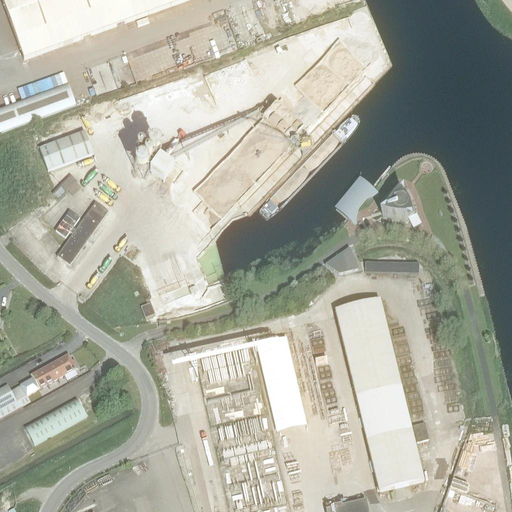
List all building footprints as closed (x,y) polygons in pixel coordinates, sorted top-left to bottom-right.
[(1,0),(24,62),(192,0),(1,0)] [(0,134),(75,107),(68,87),(0,111),(0,134)] [(12,147),(27,141),(23,131),(8,138),(12,147)] [(39,150),(48,173),(93,156),(84,133),(39,150)] [(137,173),(160,187),(172,168),(162,162),(158,167),(146,159),(137,173)] [(69,176),(52,194),(64,205),(81,187),(69,176)] [(336,209),(349,220),(373,191),(360,180),(336,209)] [(379,208),(380,208),(383,217),(382,218),(386,219),(391,220),(395,221),(399,222),(407,222),(408,222),(408,221),(407,220),(413,217),(414,215),(415,215),(415,214),(414,210),(413,206),(412,202),(408,194),(406,190),(405,190),(405,191),(397,188),(396,188),(390,194),(387,197),(384,201),(382,204),(379,208)] [(109,215),(89,201),(82,211),(77,207),(70,217),(75,221),(72,226),(91,239),(109,215)] [(349,250),(325,267),(339,276),(358,271),(349,250)] [(418,272),(418,264),(365,265),(365,273),(418,272)] [(335,312),(379,493),(423,483),(424,482),(380,302),(379,302),(335,312)] [(153,305),(144,308),(148,320),(157,316),(153,305)] [(27,398),(78,369),(74,361),(73,362),(70,356),(31,377),(33,380),(21,387),(21,388),(11,394),(8,388),(0,391),(0,419),(0,420),(22,408),(19,402),(27,397),(27,398)] [(87,418),(76,399),(24,428),(35,448),(87,418)] [(428,441),(424,425),(412,428),(416,444),(428,441)] [(368,511),(366,502),(326,511),(368,511)]
